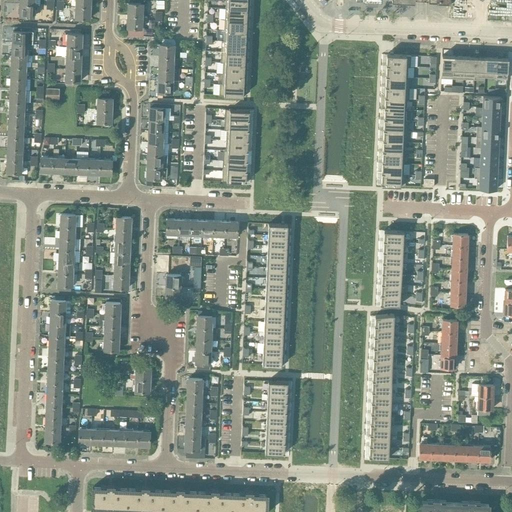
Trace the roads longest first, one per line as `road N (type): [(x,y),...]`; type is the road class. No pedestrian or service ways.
road 1 (residential): [(163,468),(508,484)]
road 2 (residential): [(163,468),(169,370),(145,299),(149,199)]
road 3 (residential): [(22,463),(34,195)]
road 4 (tertiary): [(511,32),(324,25),(300,0)]
road 5 (residential): [(128,199),(133,98),(108,37),(108,0)]
road 6 (residential): [(511,361),(484,328),(489,212)]
road 7 (residential): [(22,463),(163,468)]
